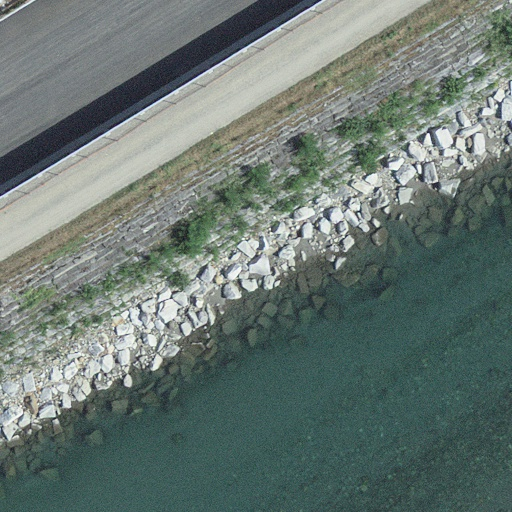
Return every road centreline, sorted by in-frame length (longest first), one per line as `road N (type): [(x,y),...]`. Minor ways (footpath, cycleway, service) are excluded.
road 1 (track): [(339,0),(0,193)]
road 2 (motorway): [(0,92),(148,0)]
